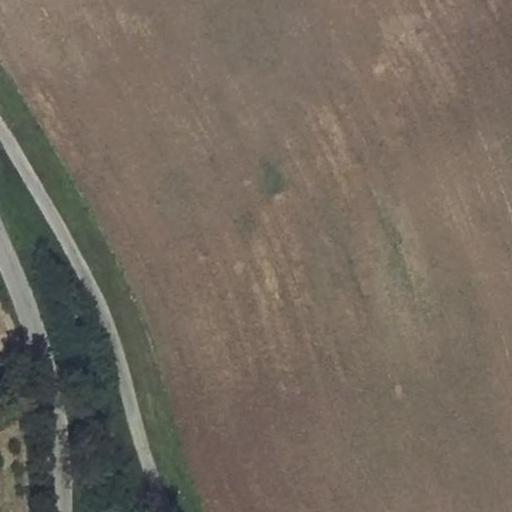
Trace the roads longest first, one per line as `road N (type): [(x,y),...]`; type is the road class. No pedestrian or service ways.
road 1 (unclassified): [(0,127),(111,328),(152,474),(173,511)]
road 2 (unclassified): [(0,239),(57,373),(60,511)]
